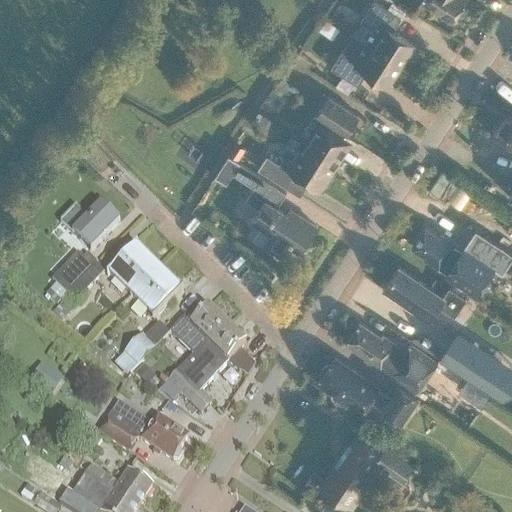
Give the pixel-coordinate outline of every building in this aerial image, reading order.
[(374,0),(353,34),(372,46),(402,65),(415,44),(394,30),(402,17),(375,0),(374,0)] [(423,0),(423,1),(452,20),(465,0),(423,0)] [(142,31),(144,46),(161,44),(159,29),(142,31)] [(390,85),(402,65),(372,46),(364,58),(345,46),(332,67),(359,84),(368,71),(390,85)] [(329,96),(317,114),(346,133),(348,134),(360,116),(329,96)] [(262,110),(256,122),(281,136),(288,123),(262,110)] [(511,110),(508,115),(506,114),(501,121),(497,122),(493,127),(494,131),(493,133),(511,146),(511,110)] [(335,151),(346,133),(317,114),(316,113),(304,132),(309,135),(304,144),(296,138),(290,147),(298,152),(298,151),(332,173),(343,156),(335,151)] [(321,190),(332,173),(298,151),(298,152),(293,160),(286,155),(280,163),(288,168),(321,190)] [(446,170),(436,188),(454,197),(463,179),(446,170)] [(301,252),(318,225),(290,208),(287,213),(277,207),(286,192),(261,177),(247,199),(260,208),(252,221),(273,235),(266,246),(284,257),(290,246),(301,252)] [(59,223),(71,234),(89,252),(118,223),(100,205),(86,218),(75,207),(59,223)] [(472,291),(498,251),(471,234),(455,258),(449,254),(456,243),(446,236),(444,238),(426,226),(413,246),(427,255),(424,259),(472,291)] [(108,276),(130,297),(157,270),(135,248),(108,276)] [(58,301),(94,262),(87,255),(83,259),(78,254),(51,281),(55,285),(49,292),(58,301)] [(104,272),(94,262),(58,301),(61,304),(49,316),(59,325),(88,295),(85,292),(104,272)] [(437,303),(442,295),(427,285),(427,284),(399,265),(383,289),(412,308),(419,297),(434,307),(437,303)] [(179,292),(157,270),(130,297),(152,319),(179,292)] [(171,333),(194,355),(206,343),(208,346),(226,328),(207,310),(199,318),(192,311),(171,333)] [(383,333),(381,335),(360,322),(347,342),(368,356),(367,358),(381,367),(381,366),(392,373),(391,374),(417,391),(438,360),(412,343),(402,357),(400,356),(400,357),(391,351),(396,344),(383,333)] [(126,378),(168,334),(158,325),(144,338),(142,335),(113,366),(126,378)] [(206,343),(194,355),(167,383),(168,384),(161,391),(172,402),(179,395),(200,416),(211,404),(189,383),(217,354),(227,364),(244,346),(226,328),(208,346),(206,343)] [(457,335),(443,357),(496,393),(510,371),(457,335)] [(252,365),(239,352),(227,364),(237,373),(240,369),(244,373),(252,365)] [(346,401),(361,411),(370,398),(382,406),(382,408),(402,422),(418,398),(398,384),(389,396),(377,388),(378,386),(335,357),(331,363),(327,364),(323,367),(322,371),(322,376),(318,382),(333,392),(334,397),(337,400),(341,402),(346,401)] [(40,365),(29,382),(51,397),(63,380),(40,365)] [(143,366),(134,374),(147,386),(155,378),(143,366)] [(156,418),(151,426),(117,404),(97,434),(128,454),(138,439),(171,461),(177,462),(181,456),(178,451),(187,438),(156,418)] [(101,440),(79,424),(71,434),(94,451),(101,440)] [(345,424),(338,435),(346,440),(353,429),(345,424)] [(401,482),(413,464),(385,445),(381,450),(355,433),(320,486),(348,505),(375,465),(401,482)] [(127,471),(118,485),(68,452),(63,460),(138,509),(152,487),(127,471)] [(135,511),(138,509),(63,460),(58,468),(108,500),(99,511),(135,511)] [(323,475),(315,470),(308,482),(316,487),(323,475)] [(32,506),(41,511),(58,511),(61,508),(40,495),(32,506)]
